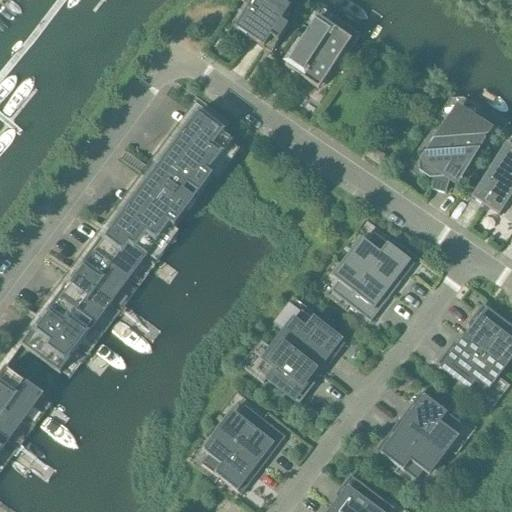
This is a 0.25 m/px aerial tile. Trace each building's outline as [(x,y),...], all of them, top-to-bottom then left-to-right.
[(254,0),(235,30),(238,32),(238,33),(246,39),(247,38),(271,54),(289,28),(282,24),(291,10),(281,4),(280,5),(278,3),(278,2),(275,0),(254,0)] [(323,84),(347,49),(352,42),(318,20),(285,69),(319,91),(323,84)] [(147,181),(109,231),(125,243),(144,257),(168,226),(171,228),(175,231),(203,193),(213,179),(206,174),(229,144),(232,146),(234,144),(211,127),(196,115),(157,167),(160,169),(150,183),(147,181)] [(450,180),(457,185),(462,178),(473,161),(473,155),(478,154),(486,143),(485,137),(485,133),(464,119),(449,120),(440,133),(440,139),(435,140),(419,164),(419,172),(430,180),(434,179),(430,191),(445,195),(450,180)] [(472,199),(500,217),(511,197),(511,149),(506,146),(488,174),(472,199)] [(372,148),(366,157),(380,166),(385,157),(372,148)] [(103,240),(92,255),(108,266),(125,280),(130,283),(148,260),(144,257),(125,243),(109,231),(108,233),(111,235),(106,242),(103,240)] [(375,236),(368,246),(361,240),(346,260),(353,265),(393,295),(401,285),(397,282),(403,275),(406,277),(415,266),(392,249),(375,236)] [(78,280),(108,303),(113,306),(130,283),(92,255),(81,269),(84,272),(78,280)] [(393,295),(353,265),(346,260),(332,279),(338,285),(331,294),(348,307),(371,324),(379,313),(376,310),(381,303),(385,306),(393,295)] [(71,289),(68,286),(57,301),(96,329),(113,306),(108,303),(78,280),(71,289)] [(78,353),(96,329),(57,301),(46,316),(49,318),(43,326),(74,349),(78,353)] [(466,341),(504,369),(511,358),(511,328),(483,306),(474,318),(480,322),(466,341)] [(279,343),(317,372),(330,354),(336,358),(345,347),(302,313),(279,343)] [(78,353),(74,349),(43,326),(37,335),(34,332),(22,348),(38,360),(60,377),(78,353)] [(504,369),(466,341),(452,358),(447,354),(438,366),(481,399),(504,369)] [(317,372),(279,343),(256,373),(300,406),(309,394),(303,390),(317,372)] [(0,403),(26,423),(44,399),(21,382),(22,382),(6,370),(0,377),(0,403)] [(398,424),(438,454),(445,459),(460,439),(453,434),(460,425),(443,412),(420,395),(412,406),(416,409),(410,416),(406,413),(398,424)] [(0,439),(9,446),(26,423),(0,403),(0,439)] [(246,409),(238,419),(232,414),(217,433),(223,438),(263,468),(271,458),(268,455),(273,448),(277,451),(285,439),(263,422),(246,409)] [(416,482),(423,473),(430,478),(445,459),(438,454),(398,424),(390,434),(394,437),(389,444),(385,441),(376,452),(399,470),(399,469),(416,482)] [(263,468),(223,438),(217,433),(202,452),(209,457),(202,467),(219,480),(241,497),(250,486),(246,483),(252,476),(255,479),(263,468)] [(0,457),(9,446),(0,439),(0,457)] [(334,511),(333,511),(392,511),(394,511),(351,478),(342,489),(347,494),(334,511)]
